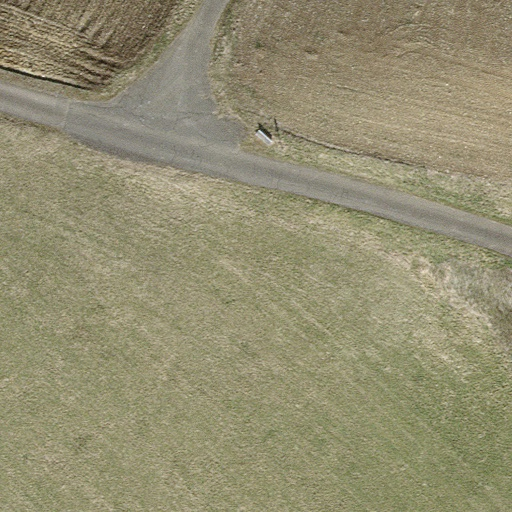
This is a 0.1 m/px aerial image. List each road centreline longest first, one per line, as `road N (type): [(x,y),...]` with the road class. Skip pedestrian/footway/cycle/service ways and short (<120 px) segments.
road 1 (track): [(0,91),(152,142),(388,201),(511,245)]
road 2 (track): [(217,0),(152,142)]
